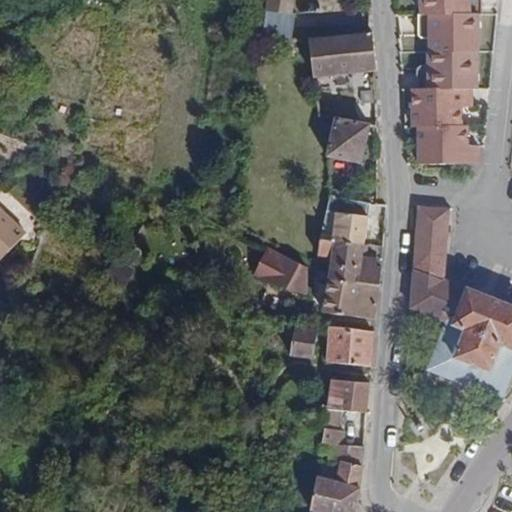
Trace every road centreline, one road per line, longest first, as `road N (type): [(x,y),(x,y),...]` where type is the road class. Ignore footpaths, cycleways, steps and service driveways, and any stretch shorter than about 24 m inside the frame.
road 1 (residential): [(384,503),(374,496),(395,192)]
road 2 (residential): [(395,192),(379,0)]
